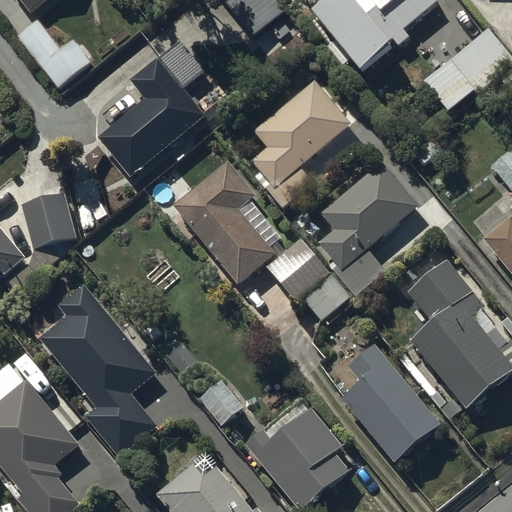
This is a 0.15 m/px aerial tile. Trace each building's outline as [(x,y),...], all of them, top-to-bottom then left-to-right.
[(48,0),(16,0),(33,21),(50,7),(46,2),(48,0)] [(291,21),(273,0),(216,0),(259,49),(291,21)] [(346,0),(343,0),(315,23),(363,83),(395,58),(389,51),(394,47),(398,53),(410,44),(405,37),(440,9),(432,0),(353,0),(349,3),(346,0)] [(38,27),(17,44),(60,94),(92,67),(74,46),(62,55),(38,27)] [(148,46),(162,65),(132,90),(146,107),(99,145),(131,184),(208,121),(188,96),(208,79),(168,30),(148,46)] [(511,64),(486,32),(420,84),(446,117),(511,65),(511,64)] [(302,175),(352,130),(315,87),(255,140),(269,155),(253,169),(271,190),(267,193),(286,214),(314,188),(302,175)] [(511,146),(487,168),(511,196),(511,146)] [(259,203),(229,168),(175,213),(241,292),(277,261),(272,255),(284,245),(253,208),(259,203)] [(419,210),(383,169),(323,222),(336,237),(321,250),(340,272),(334,277),(357,304),(387,278),(367,255),(419,210)] [(67,200),(23,210),(35,256),(78,245),(67,200)] [(511,226),(486,248),(511,280),(511,226)] [(0,285),(25,264),(0,234),(0,285)] [(303,245),(269,272),(298,309),(304,305),(323,329),(353,304),(333,279),(331,281),(303,245)] [(435,331),(413,350),(469,417),(511,380),(511,346),(508,349),(482,318),(487,315),(448,270),(411,301),(435,331)] [(68,321),(42,342),(99,413),(88,422),(123,464),(159,434),(130,400),(167,370),(97,284),(62,313),(68,321)] [(442,433),(377,353),(350,375),(363,391),(343,407),(395,471),(442,433)] [(245,413),(221,386),(199,405),(222,433),(245,413)] [(301,410),(248,454),(295,511),(310,511),(356,475),(341,458),(345,455),(313,418),(310,420),(301,410)] [(193,473),(160,503),(166,511),(245,511),(216,477),(205,487),(193,473)]
